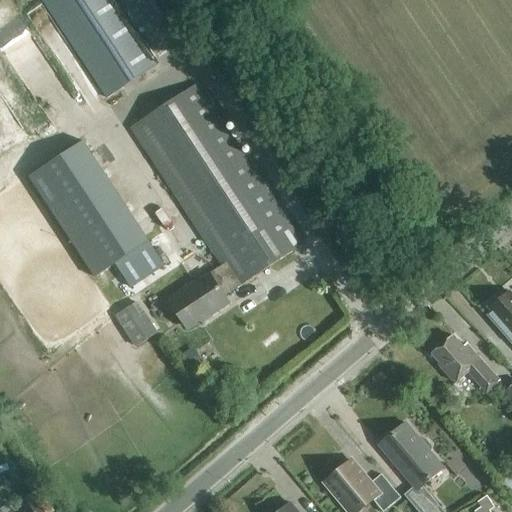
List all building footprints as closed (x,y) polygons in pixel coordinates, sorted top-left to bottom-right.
[(111,0),(41,0),(107,99),(121,89),(156,66),(111,0)] [(224,297),(236,289),(303,245),(197,85),(131,128),(221,266),(209,274),(168,301),(186,328),(200,319),(201,321),(228,303),(224,297)] [(50,164),(29,178),(32,182),(50,210),(71,196),(50,164)] [(148,243),(115,265),(130,288),(164,266),(148,243)] [(488,306),(492,311),(487,316),(510,344),(511,343),(511,298),(508,293),(497,301),(496,299),(488,306)] [(160,320),(170,313),(160,299),(151,305),(160,320)] [(129,308),(116,316),(136,347),(152,337),(156,334),(150,324),(142,329),(129,308)] [(463,348),(453,336),(432,355),(447,373),(446,374),(452,382),(454,381),(456,383),(469,372),(482,386),(493,377),(480,362),(481,361),(466,345),(463,348)] [(203,362),(193,348),(179,357),(189,371),(203,362)] [(511,385),(502,395),(511,406),(511,385)] [(405,424),(379,447),(413,488),(403,496),(417,511),(443,511),(422,487),(443,469),(430,453),(431,448),(424,440),(419,439),(405,424)] [(370,484),(351,462),(325,484),(348,511),(357,511),(372,500),(382,511),(383,511),(400,498),(381,475),(370,484)] [(52,511),(53,511),(38,489),(23,499),(31,511),(52,511)] [(473,511),(489,511),(490,511),(494,509),(487,497),(477,503),(480,508),(473,511)] [(297,511),(290,503),(280,511),(297,511)]
